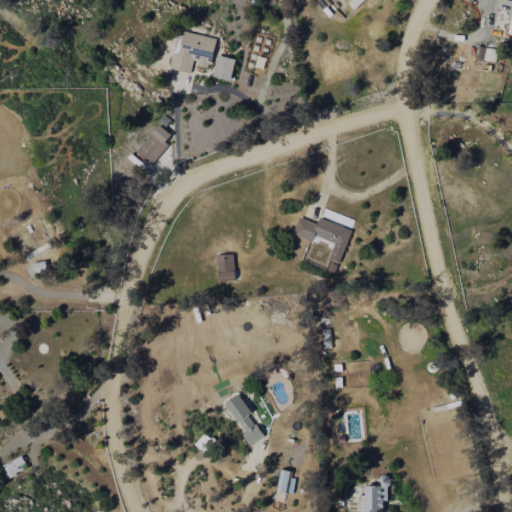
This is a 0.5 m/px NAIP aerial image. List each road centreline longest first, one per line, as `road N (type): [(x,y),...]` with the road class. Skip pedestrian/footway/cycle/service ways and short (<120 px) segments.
road 1 (residential): [(405,105),(171,186),(120,283),(115,425),(139,511)]
road 2 (residential): [(429,0),(409,33),(405,105),(441,284),(503,511)]
